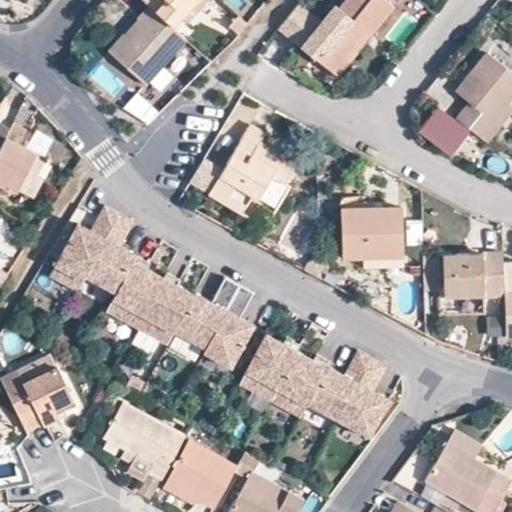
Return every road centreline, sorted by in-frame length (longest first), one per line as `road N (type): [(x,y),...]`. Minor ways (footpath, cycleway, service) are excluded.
road 1 (residential): [(30,60),(129,186),(199,233),(453,368)]
road 2 (residential): [(346,511),(453,368)]
road 3 (residential): [(511,209),(376,140),(370,120)]
road 4 (residential): [(370,120),(479,0)]
road 5 (residential): [(370,120),(352,121),(257,71)]
